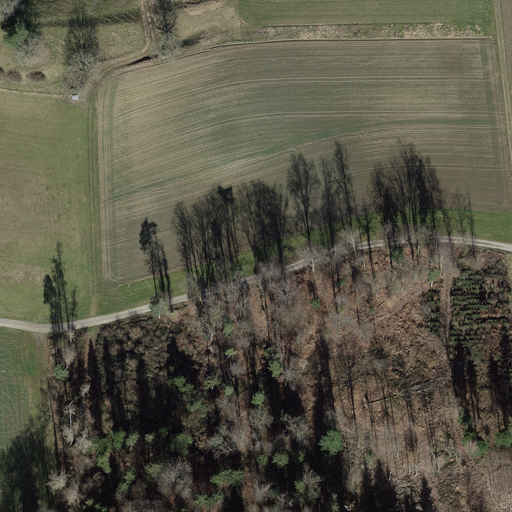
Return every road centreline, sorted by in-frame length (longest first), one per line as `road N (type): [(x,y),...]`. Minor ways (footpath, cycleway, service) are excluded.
road 1 (track): [(43,329),(403,240),(511,249)]
road 2 (track): [(143,0),(148,48),(97,75),(87,101),(93,321)]
road 3 (track): [(43,329),(60,502)]
road 4 (track): [(495,0),(511,161)]
